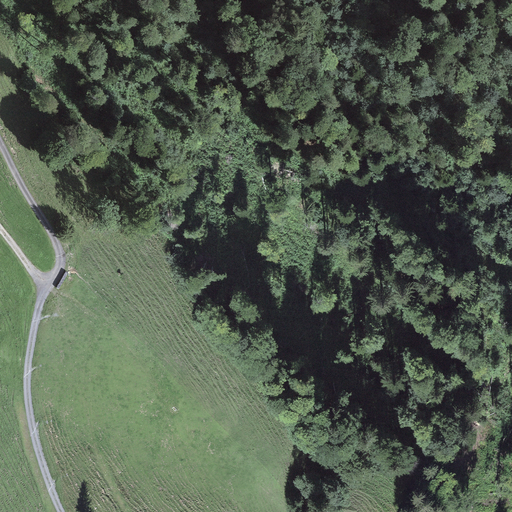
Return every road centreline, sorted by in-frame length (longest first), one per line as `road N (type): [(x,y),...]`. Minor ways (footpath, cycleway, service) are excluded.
road 1 (track): [(0,139),(57,241),(24,383),(67,511)]
road 2 (track): [(511,181),(448,103),(312,0)]
